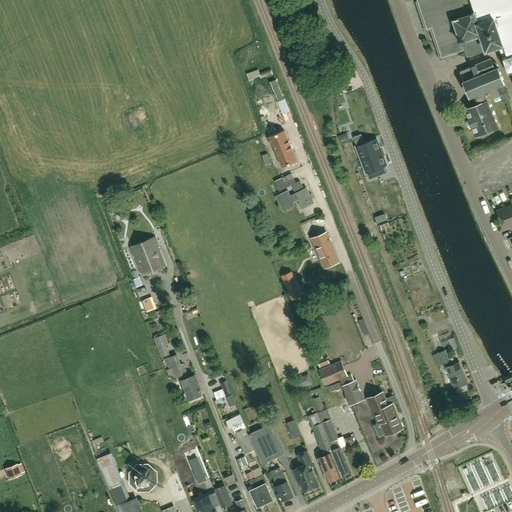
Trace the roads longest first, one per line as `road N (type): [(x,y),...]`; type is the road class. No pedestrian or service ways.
road 1 (unclassified): [(492,412),(365,80),(318,0)]
road 2 (residential): [(511,273),(397,0)]
road 3 (secondary): [(316,511),(492,412)]
